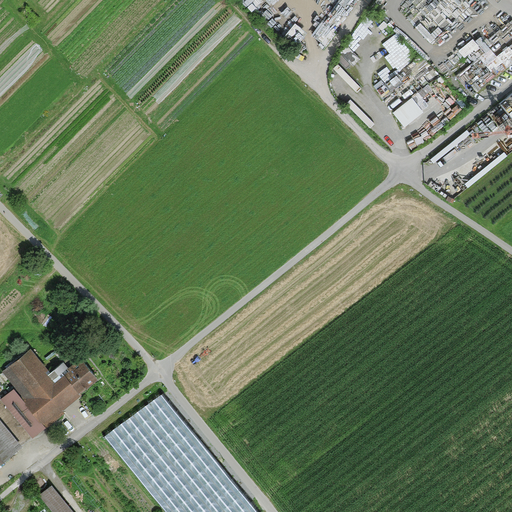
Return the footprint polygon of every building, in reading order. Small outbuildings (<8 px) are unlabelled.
[(398,32),(385,44),(393,53),(406,41),(398,32)] [(505,70),(511,64),(511,45),(495,59),(505,70)] [(414,95),(395,111),(407,126),(426,110),(414,95)] [(30,351),(1,374),(12,388),(0,397),(0,400),(29,437),(100,383),(80,356),(65,367),(61,362),(47,373),(30,351)] [(0,464),(25,446),(0,414),(0,464)] [(71,511),(51,487),(40,496),(53,511),(71,511)]
